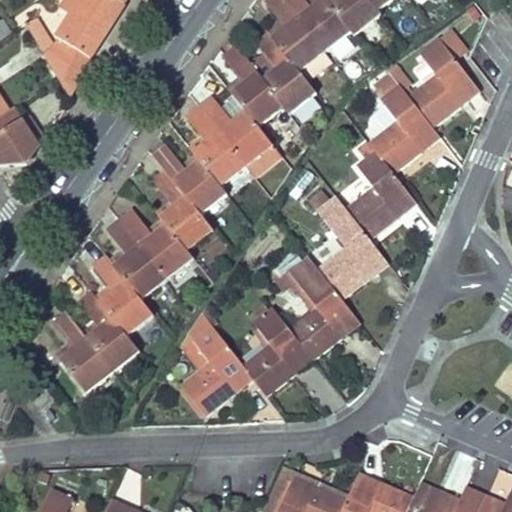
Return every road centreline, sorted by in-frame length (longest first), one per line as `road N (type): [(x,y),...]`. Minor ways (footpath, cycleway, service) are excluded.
road 1 (residential): [(0,456),(325,440),(356,426),(382,399)]
road 2 (primary): [(21,240),(206,0)]
road 3 (residential): [(382,399),(511,455)]
road 4 (residential): [(458,227),(511,98)]
road 5 (residential): [(382,399),(435,280)]
